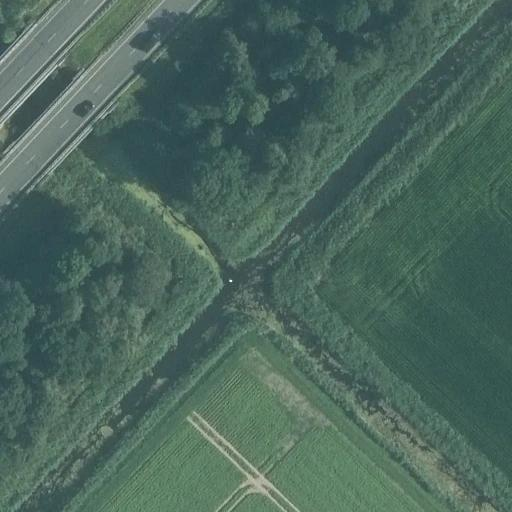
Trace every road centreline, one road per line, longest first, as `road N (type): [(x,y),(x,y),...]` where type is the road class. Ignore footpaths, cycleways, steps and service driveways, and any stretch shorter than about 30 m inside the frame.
road 1 (trunk): [(0,196),(184,0)]
road 2 (trunk): [(86,0),(0,91)]
